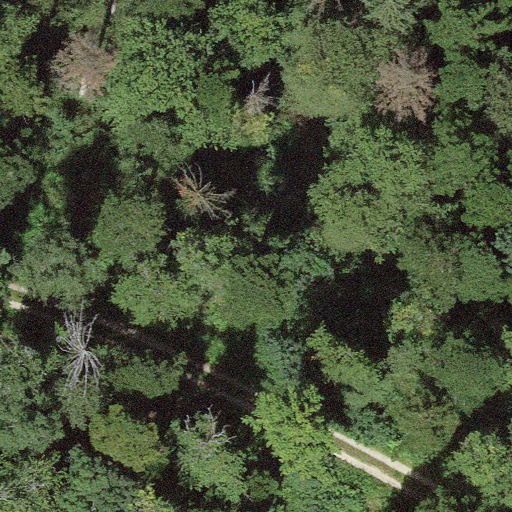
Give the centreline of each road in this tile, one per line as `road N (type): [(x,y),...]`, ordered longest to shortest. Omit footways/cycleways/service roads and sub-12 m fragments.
road 1 (track): [(0,301),(162,359),(462,511)]
road 2 (track): [(162,359),(291,306),(511,294)]
